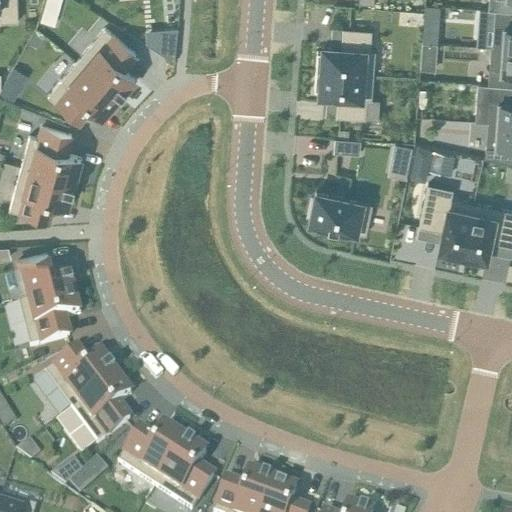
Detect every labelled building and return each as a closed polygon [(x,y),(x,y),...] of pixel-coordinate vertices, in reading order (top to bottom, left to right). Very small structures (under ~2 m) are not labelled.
[(0,0),(0,21),(18,21),(17,0),(0,0)] [(47,0),(46,6),(58,10),(61,0),(47,0)] [(511,0),(490,0),(489,9),(496,10),(511,10),(511,0)] [(493,46),(493,47),(511,48),(511,10),(496,10),(493,46)] [(317,51),(315,70),(373,74),(375,50),(370,50),(372,30),(343,27),(341,48),(330,47),(322,46),(322,51),(317,51)] [(111,30),(82,65),(121,97),(138,77),(126,67),(139,53),(111,30)] [(422,32),(422,41),(436,43),(437,33),(422,32)] [(422,41),(420,68),(434,69),(436,43),(422,41)] [(490,47),(488,84),(490,84),(511,86),(511,80),(511,48),(493,47),(493,46),(490,46),(490,47)] [(104,117),(121,97),(82,65),(53,100),(80,123),(93,108),(104,117)] [(315,70),(314,89),(319,90),(319,94),(327,95),(338,96),(336,116),(365,118),(367,98),(371,98),(373,74),(315,70)] [(7,79),(0,91),(0,92),(14,101),(21,87),(7,79)] [(487,121),(487,122),(511,123),(511,86),(490,84),(487,121)] [(511,123),(487,122),(485,158),(511,163),(511,123)] [(29,135),(21,166),(74,180),(81,157),(66,153),(72,134),(42,126),(39,138),(29,135)] [(334,137),(333,151),(359,153),(360,139),(334,137)] [(394,143),(387,175),(405,178),(411,147),(394,143)] [(417,146),(415,156),(429,159),(431,149),(417,146)] [(433,151),(431,159),(453,163),(455,155),(433,151)] [(21,166),(9,209),(48,219),(53,201),(68,205),(74,180),(21,166)] [(428,183),(419,226),(442,231),(440,241),(438,249),(443,250),(442,255),(461,259),(473,203),(451,198),(453,189),(428,183)] [(358,234),(366,199),(314,188),(307,223),(358,234)] [(511,210),(473,203),(461,259),(480,263),(481,258),(486,259),(487,251),(490,241),(511,245),(511,210)] [(48,252),(18,260),(29,302),(29,303),(73,291),(67,267),(52,271),(48,252)] [(29,302),(20,305),(30,348),(69,338),(65,319),(79,316),(73,291),(29,303),(29,302)] [(77,350),(45,374),(71,409),(115,376),(114,374),(115,373),(108,363),(106,364),(100,356),(88,365),(77,350)] [(44,351),(34,354),(36,361),(46,359),(44,351)] [(115,376),(71,409),(98,445),(130,421),(118,405),(130,396),(131,395),(124,385),(123,386),(115,376)] [(140,429),(118,463),(155,487),(185,441),(175,434),(176,433),(165,426),(164,428),(164,427),(156,440),(140,429)] [(29,441),(16,451),(31,462),(40,455),(29,441)] [(185,441),(155,487),(192,511),(214,477),(198,467),(206,455),(198,449),(199,448),(188,441),(187,443),(185,441)] [(110,468),(99,457),(86,469),(74,456),(56,474),(68,486),(71,482),(83,494),(110,468)] [(226,480),(214,511),(261,511),(273,482),(270,481),(271,479),(259,475),(259,477),(249,473),(244,487),(226,480)] [(273,482),(261,511),(308,511),(309,511),(291,505),(296,491),(296,490),(296,489),(285,484),(284,486),(273,482)] [(1,497),(0,501),(0,511),(35,511),(37,508),(1,497)]
